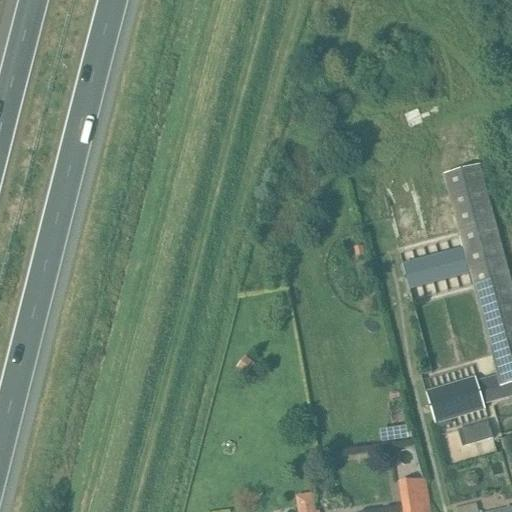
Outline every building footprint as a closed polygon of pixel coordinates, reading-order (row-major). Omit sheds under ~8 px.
[(511,344),(511,285),(480,166),(443,176),(462,250),(402,266),(409,291),(470,275),(490,350),(511,344)] [(511,344),(490,350),(498,380),(477,386),(475,377),(425,393),(435,426),(485,411),(483,402),(507,395),(508,398),(511,397),(511,344)] [(493,439),(488,422),(457,431),(462,448),(493,439)] [(406,428),(380,432),(381,444),(408,440),(406,428)] [(428,511),(423,480),(398,483),(402,511),(428,511)] [(313,511),(311,495),(296,497),(298,511),(313,511)]
